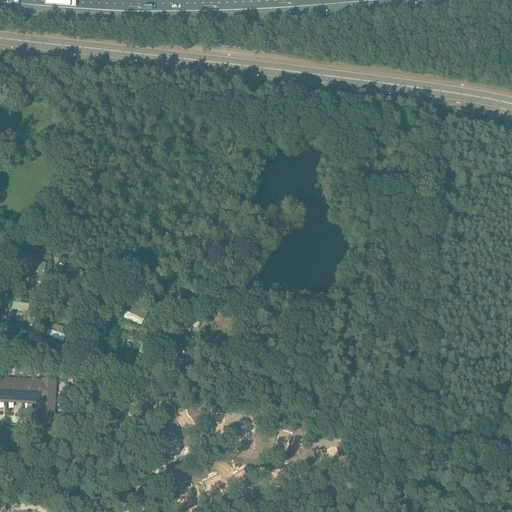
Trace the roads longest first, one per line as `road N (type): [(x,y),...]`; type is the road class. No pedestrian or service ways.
road 1 (tertiary): [(511,105),(0,38)]
road 2 (track): [(270,511),(401,464),(511,455)]
road 3 (unknown): [(133,511),(131,413),(71,375),(0,367)]
